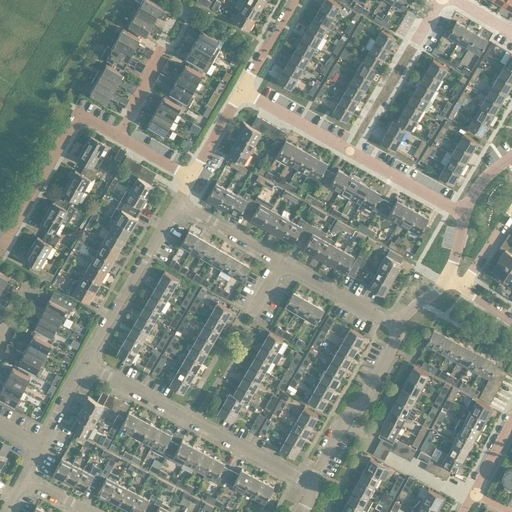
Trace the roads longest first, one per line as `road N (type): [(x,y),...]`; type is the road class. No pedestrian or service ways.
road 1 (residential): [(311,486),(83,365)]
road 2 (residential): [(464,215),(241,89)]
road 3 (residential): [(0,250),(76,118),(117,136)]
road 4 (residential): [(83,365),(178,202)]
road 5 (residential): [(311,486),(396,325)]
road 6 (residential): [(396,325),(281,262)]
